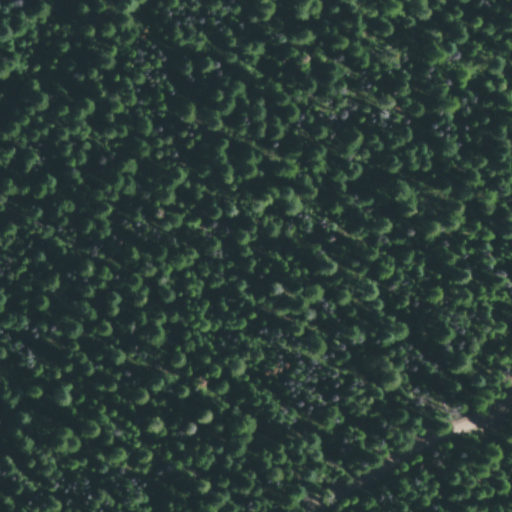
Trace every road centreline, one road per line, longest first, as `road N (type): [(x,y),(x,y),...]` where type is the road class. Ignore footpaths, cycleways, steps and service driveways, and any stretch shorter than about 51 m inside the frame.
road 1 (track): [(133,0),(0,312)]
road 2 (track): [(352,511),(376,482),(511,408)]
